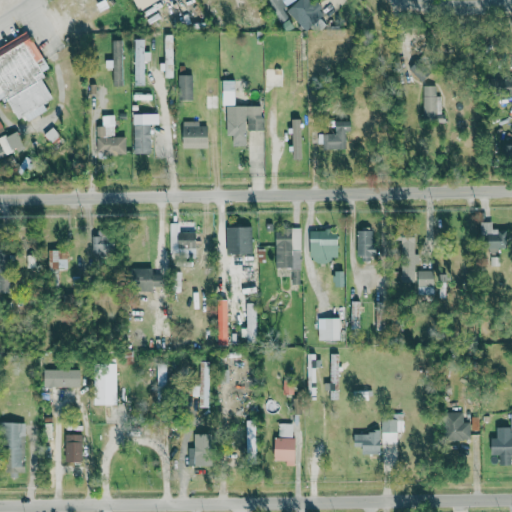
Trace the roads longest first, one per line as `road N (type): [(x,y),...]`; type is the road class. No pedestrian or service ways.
road 1 (residential): [(0,194),(511,188)]
road 2 (residential): [(511,497),(0,503)]
